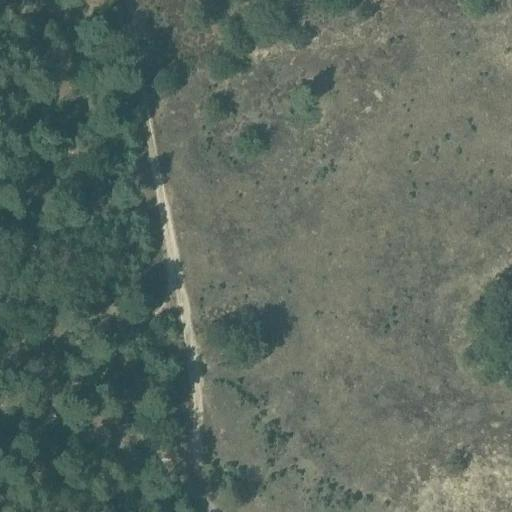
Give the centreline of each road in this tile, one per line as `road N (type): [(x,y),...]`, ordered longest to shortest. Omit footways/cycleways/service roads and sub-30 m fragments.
road 1 (track): [(130,0),(213,511)]
road 2 (track): [(204,511),(105,446),(0,419)]
